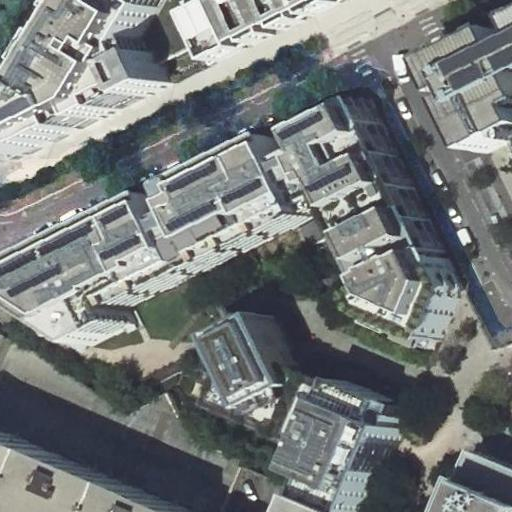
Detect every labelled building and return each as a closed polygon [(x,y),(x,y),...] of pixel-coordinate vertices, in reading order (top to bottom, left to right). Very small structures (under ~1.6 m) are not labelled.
[(84,0),(4,133),(18,161),(174,85),(165,67),(210,45),(219,63),(246,50),(243,43),(250,39),(254,46),(275,36),(271,29),(281,24),(285,31),(305,21),(302,14),(309,10),(313,17),(340,3),(338,0),(197,0),(190,4),(188,0),(84,0)] [(465,104),(489,154),(511,144),(511,142),(511,32),(446,64),(462,96),(475,90),(479,97),(465,104)] [(7,276),(1,286),(30,305),(91,345),(135,324),(124,302),(338,199),(343,208),(353,203),(358,214),(348,219),(358,241),(369,236),(374,246),(363,252),(373,272),(379,269),(389,288),(375,295),(369,298),(378,316),(442,344),(465,290),(372,99),(7,276)] [(0,299),(0,322),(10,306),(0,299)] [(278,317),(232,337),(247,370),(237,374),(223,407),(322,449),(316,463),(326,467),(321,477),(330,480),(322,500),(323,501),(349,511),(369,511),(386,472),(380,470),(384,458),(389,447),(396,449),(404,430),(403,429),(407,419),(395,414),(400,403),(351,382),(348,388),(344,397),(307,381),(304,374),(278,317)] [(0,367),(7,366),(18,339),(10,334),(0,327),(0,367)] [(103,395),(18,339),(7,366),(88,419),(103,395)] [(134,416),(103,395),(88,419),(111,434),(113,431),(125,438),(237,487),(246,467),(249,461),(197,439),(173,393),(134,416)] [(412,408),(400,403),(395,414),(407,419),(412,408)] [(40,511),(65,456),(0,427),(0,499),(30,511),(40,511)] [(396,449),(389,447),(384,458),(391,461),(396,449)] [(511,511),(511,464),(487,453),(461,511),(511,511)] [(134,511),(144,490),(65,456),(40,511),(134,511)] [(391,461),(384,458),(380,470),(386,472),(391,461)] [(326,467),(316,463),(312,473),(321,477),(326,467)] [(195,511),(144,490),(134,511),(195,511)] [(349,511),(323,501),(317,511),(349,511)]
